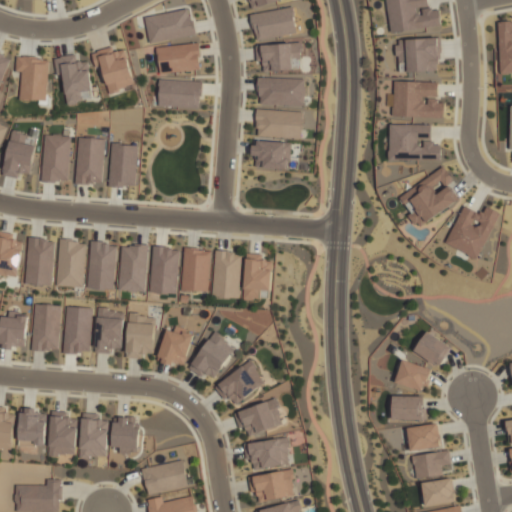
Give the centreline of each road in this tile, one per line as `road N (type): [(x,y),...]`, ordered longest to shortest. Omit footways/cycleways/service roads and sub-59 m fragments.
road 1 (tertiary): [(361,511),(337,378),(333,274),(344,32),(337,0)]
road 2 (residential): [(0,203),(336,233)]
road 3 (residential): [(0,374),(172,391),(206,429),(228,511)]
road 4 (residential): [(218,0),(232,63),(226,224)]
road 5 (residential): [(511,183),(486,171),(471,149),(467,0)]
road 6 (residential): [(0,17),(61,29),(136,0)]
